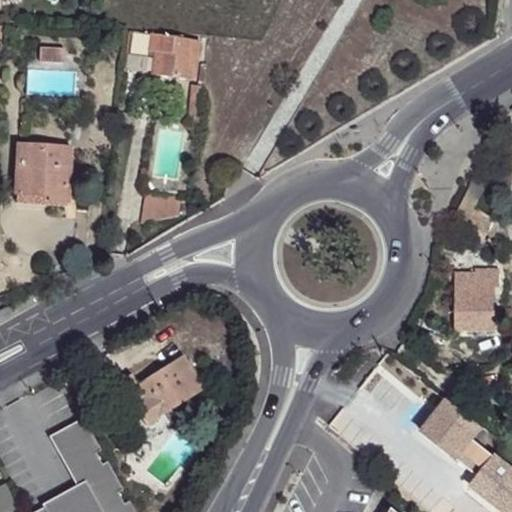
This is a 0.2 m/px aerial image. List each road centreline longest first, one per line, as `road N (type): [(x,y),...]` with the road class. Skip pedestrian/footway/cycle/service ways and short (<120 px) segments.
road 1 (secondary): [(264,211),(193,238),(0,338)]
road 2 (secondary): [(0,373),(175,280),(205,272),(256,286)]
road 3 (tertiary): [(267,303),(281,339),(280,383),(223,511)]
road 4 (tertiary): [(251,511),(335,329)]
road 5 (secondary): [(480,78),(433,99),(341,182)]
road 6 (secondary): [(392,220),(404,165),(480,78)]
road 7 (secondary): [(335,329),(368,316),(391,289),(400,255),(392,220)]
